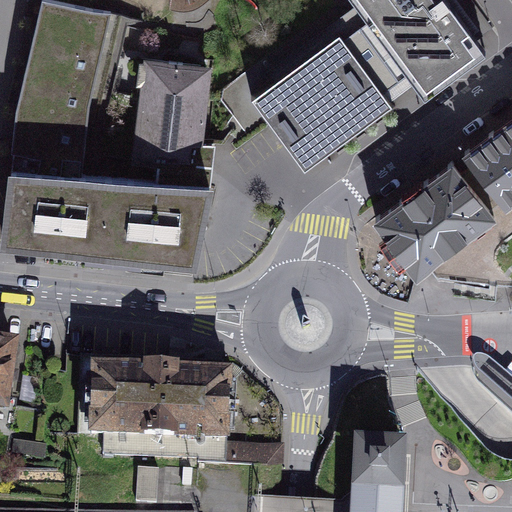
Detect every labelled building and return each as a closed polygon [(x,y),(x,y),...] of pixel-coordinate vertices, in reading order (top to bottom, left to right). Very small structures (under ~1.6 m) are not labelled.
[(205,186),(156,181),(82,176),(88,108),(111,14),(51,0),(43,0),(18,109),(3,240),(195,262),(209,186),(205,186)] [(439,0),(367,0),(353,11),(343,17),(395,87),(405,80),(411,88),(424,105),(484,61),(439,0)] [(345,0),(353,11),(367,0),(345,0)] [(273,88),(250,105),(267,127),(304,178),(393,112),(388,106),(381,97),(395,87),(343,17),(264,76),(273,88)] [(156,181),(205,186),(207,165),(196,165),(207,70),(152,64),(150,84),(145,84),(135,161),(158,164),(156,181)] [(381,97),(388,106),(411,88),(405,80),(395,87),(381,97)] [(511,204),(511,117),(465,152),(506,208),(511,204)] [(495,218),(453,161),(424,182),(421,178),(402,193),(405,197),(376,218),(387,233),(381,238),(391,252),(401,265),(407,261),(418,275),(429,267),(495,218)] [(0,411),(12,413),(20,342),(8,341),(0,339),(0,411)] [(511,376),(490,359),(485,355),(480,353),(477,353),(474,355),(473,358),(473,361),(474,364),(478,369),(511,400),(511,376)] [(168,361),(79,356),(78,371),(53,369),(49,434),(103,437),(102,457),(197,461),(279,464),(280,450),(276,450),(226,448),(228,376),(177,374),(177,360),(168,361)] [(355,431),(352,485),(365,485),(404,488),(405,477),(406,453),(407,434),(355,431)] [(139,465),(138,502),(158,502),(159,466),(139,465)] [(365,485),(352,485),(350,511),(402,511),(404,488),(365,485)]
